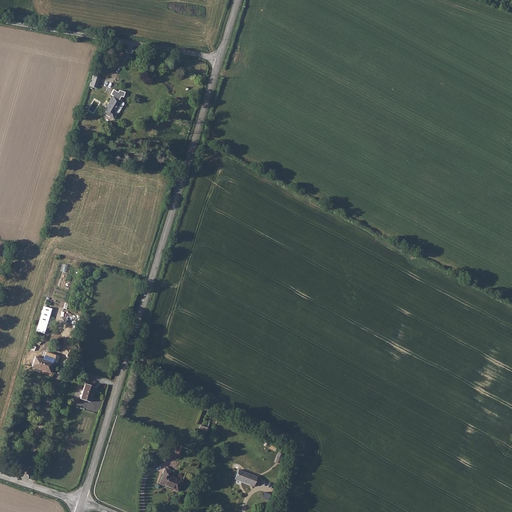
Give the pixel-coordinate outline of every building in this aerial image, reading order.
[(93,75),(89,87),(96,90),(100,77),(93,75)] [(112,96),(101,114),(112,120),(115,115),(117,116),(123,105),(119,103),(121,101),(112,96)] [(94,114),(99,100),(92,98),(87,111),(94,114)] [(44,306),(36,331),(44,334),(52,309),(44,306)] [(35,355),(31,367),(50,373),(54,361),(35,355)] [(100,382),(90,379),(84,398),(93,402),(100,382)] [(199,426),(198,428),(201,429),(200,432),(205,434),(207,429),(199,426)] [(178,441),(175,449),(181,452),(184,444),(178,441)] [(168,463),(160,482),(179,489),(183,479),(171,474),(174,466),(168,463)] [(238,470),(234,479),(254,487),(258,478),(238,470)]
